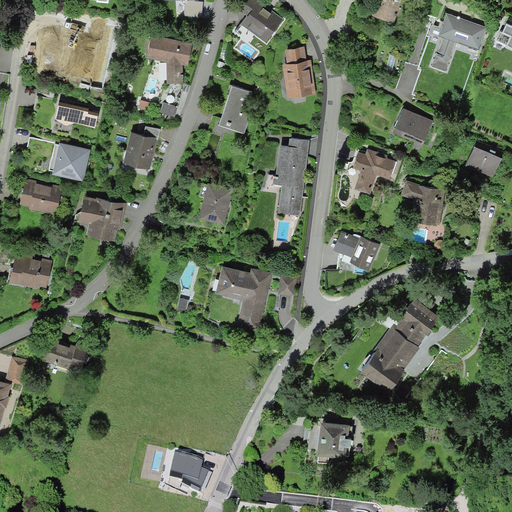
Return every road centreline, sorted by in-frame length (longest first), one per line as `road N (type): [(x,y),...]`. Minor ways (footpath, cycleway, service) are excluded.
road 1 (residential): [(0,339),(73,308),(126,254),(196,104),(223,0)]
road 2 (residential): [(294,0),(322,33),(336,73),(311,291),(331,315)]
road 3 (residential): [(213,511),(266,394),(331,315)]
road 4 (residential): [(331,315),(400,272),(511,253)]
road 5 (residential): [(0,180),(22,0)]
